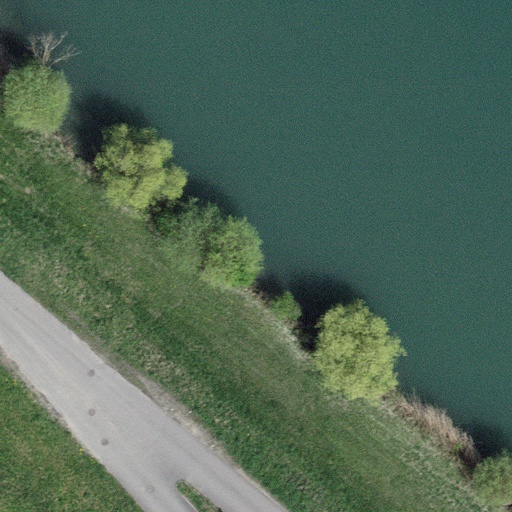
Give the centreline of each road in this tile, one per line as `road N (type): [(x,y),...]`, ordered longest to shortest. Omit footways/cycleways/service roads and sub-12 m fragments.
road 1 (unclassified): [(261,511),(0,293)]
road 2 (track): [(168,511),(145,475),(124,397)]
